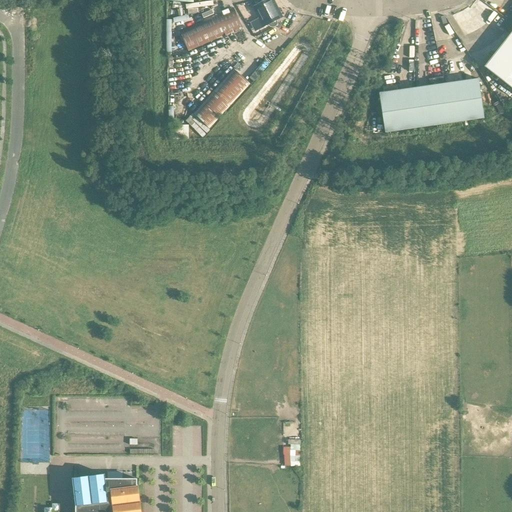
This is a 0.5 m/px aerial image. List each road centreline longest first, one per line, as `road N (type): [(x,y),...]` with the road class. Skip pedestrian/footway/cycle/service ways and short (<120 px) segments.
road 1 (residential): [(218,423),(240,318),(352,62),(367,8)]
road 2 (unclassified): [(0,12),(16,14),(18,115),(0,219)]
